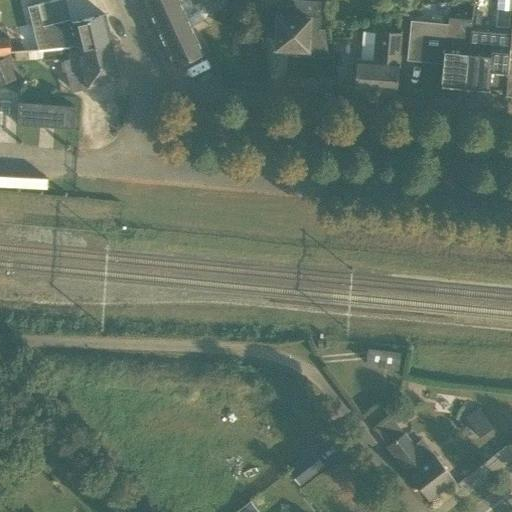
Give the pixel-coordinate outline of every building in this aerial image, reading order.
[(53,49),(53,51),(66,50),(110,36),(105,14),(70,22),(66,3),(65,0),(53,0),(37,4),(39,10),(42,25),(49,24),(55,49),(53,49)] [(144,0),(174,66),(203,53),(190,25),(206,19),(208,13),(204,5),(199,3),(192,6),(189,0),(144,0)] [(275,13),(274,50),(295,51),(295,56),(310,56),(310,37),(320,38),(320,31),(319,31),(319,24),(321,24),(321,16),(312,16),(312,15),(292,14),(293,5),(286,4),(286,6),(278,5),(277,13),(275,13)] [(470,30),(471,22),(471,19),(461,18),(448,17),(447,34),(446,33),(441,85),(466,88),(470,30)] [(496,33),(470,30),(466,88),(489,90),(489,89),(506,90),(511,29),(496,28),(496,33)] [(396,96),(401,33),(375,31),(373,60),(356,59),(353,92),(396,96)] [(241,32),(241,54),(254,54),(254,32),(241,32)] [(120,75),(110,36),(66,50),(53,51),(13,52),(13,60),(54,60),(54,61),(66,60),(73,91),(116,80),(120,75)] [(0,51),(10,51),(8,37),(0,37),(0,51)] [(0,85),(0,86),(16,79),(6,57),(10,57),(10,51),(0,51),(0,85)] [(75,106),(19,102),(17,124),(73,128),(75,106)] [(400,351),(395,351),(368,348),(366,366),(398,370),(400,351)] [(480,437),(493,428),(477,407),(464,417),(480,437)] [(454,479),(435,454),(422,438),(415,444),(405,432),(403,433),(388,446),(428,499),(454,479)] [(287,470),(297,482),(322,463),(313,450),(287,470)]
